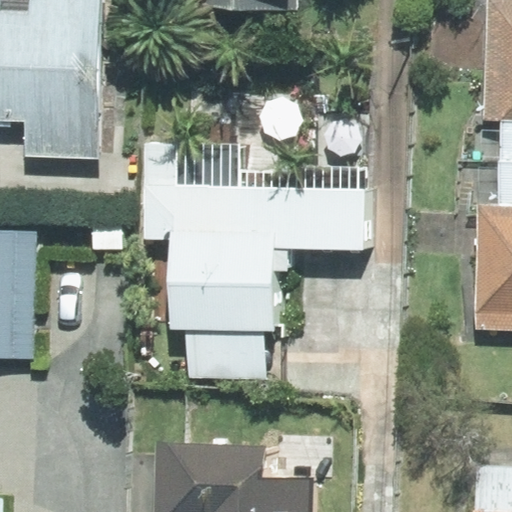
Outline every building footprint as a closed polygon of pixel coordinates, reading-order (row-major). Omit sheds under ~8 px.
[(100,165),(101,0),(30,0),(31,18),(1,18),(1,4),(0,4),(0,127),(23,127),(22,164),(100,165)] [(299,18),(299,0),(192,0),(192,15),(299,18)] [(478,210),(475,336),(511,336),(511,3),(487,3),(485,126),(498,126),(496,210),(478,210)] [(276,256),(362,258),(363,197),(146,192),(144,247),(169,247),(167,337),(188,338),(187,381),(267,383),(268,339),(274,340),(276,256)] [(0,362),(33,364),(37,237),(0,236),(0,362)] [(313,511),(314,485),(264,483),(264,453),(157,450),(155,511),(313,511)] [(511,511),(511,464),(494,463),(490,511),(511,511)]
